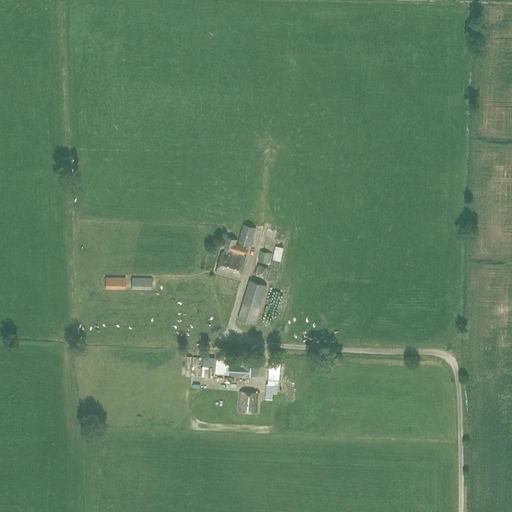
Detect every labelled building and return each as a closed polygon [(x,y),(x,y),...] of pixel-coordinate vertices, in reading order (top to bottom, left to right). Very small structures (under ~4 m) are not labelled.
[(276,234),(279,224),(266,220),(263,230),(276,234)] [(249,246),(255,227),(244,224),(238,243),(249,246)] [(216,271),(239,278),(246,258),(227,252),(228,249),(244,254),(246,247),(235,244),(237,239),(227,236),(224,248),(225,249),(224,251),(222,251),(216,271)] [(283,248),(275,246),(272,259),(268,279),(276,281),(281,261),(283,248)] [(270,253),(260,250),(258,261),(268,263),(270,253)] [(125,278),(106,277),(105,288),(125,288),(125,278)] [(152,278),(132,278),(131,288),(151,288),(152,278)] [(250,280),(238,318),(255,323),(267,285),(250,280)] [(257,377),(258,370),(259,354),(250,354),(245,354),(245,355),(219,353),(218,374),(257,377)] [(267,384),(277,385),(278,364),(268,363),(267,384)] [(259,392),(239,391),(238,411),(257,413),(259,392)]
